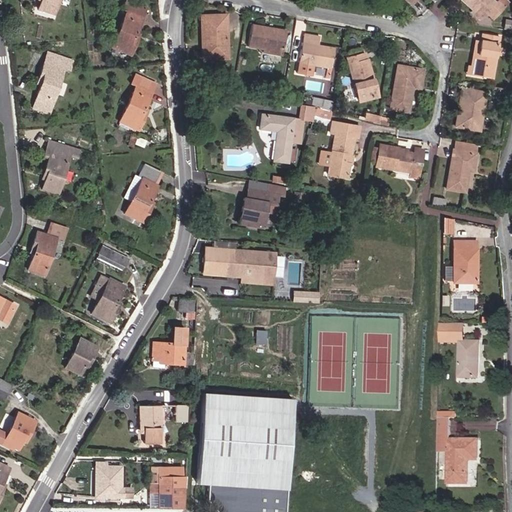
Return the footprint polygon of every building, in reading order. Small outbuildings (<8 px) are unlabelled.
[(53,14),(58,0),(40,0),(41,0),(38,10),(53,14)] [(135,33),(145,8),(126,0),(123,9),(126,10),(111,47),(130,55),(137,38),(134,37),(135,33)] [(504,7),(497,1),(495,2),(492,0),(460,0),(481,17),(486,11),(494,18),(504,7)] [(227,58),(225,15),(201,16),(201,42),(204,42),(205,59),(227,58)] [(282,53),(286,30),(251,24),(247,46),(262,49),(282,53)] [(330,68),(334,48),(318,45),(319,36),(303,34),(296,73),(312,76),(314,65),(326,67),(330,68)] [(498,43),(499,36),(484,34),(482,40),(498,43)] [(497,47),(498,43),(482,40),(480,39),(480,41),(477,55),(473,54),(471,66),(469,75),(492,79),(496,55),(497,47)] [(68,71),(72,61),(47,52),(36,85),(40,87),(32,108),(48,113),(63,69),(68,71)] [(378,96),(373,77),(370,78),(369,75),(371,75),(367,58),(365,59),(364,54),(347,58),(358,101),(378,96)] [(419,89),(423,70),(397,65),(389,109),(408,112),(412,87),(419,89)] [(144,109),(155,84),(135,75),(131,84),(134,86),(119,122),(138,131),(145,113),(142,112),(144,109)] [(62,81),(58,92),(64,94),(68,84),(62,81)] [(501,95),(503,88),(491,86),(490,93),(501,95)] [(479,131),(485,92),(461,88),(454,127),(479,131)] [(330,111),(332,101),(312,97),(310,106),(313,107),(316,108),(330,111)] [(311,121),(313,107),(310,106),(299,104),(297,119),(302,120),(311,121)] [(327,121),(330,111),(316,108),(313,117),(325,120),(327,121)] [(379,124),(380,117),(380,116),(365,112),(363,120),(379,124)] [(299,143),(302,120),(297,119),(261,114),(259,129),(276,131),(272,161),(287,162),(287,161),(289,149),(289,142),(299,143)] [(324,125),(325,120),(313,117),(312,122),(324,125)] [(387,126),(388,118),(380,117),(379,124),(387,126)] [(349,154),(352,137),(357,138),(359,127),(331,122),(329,133),(334,134),(330,154),(328,166),(326,175),(345,178),(348,162),(342,161),(344,153),(349,154)] [(133,144),(136,137),(130,135),(127,145),(132,147),(133,144)] [(143,148),(146,140),(136,137),(133,144),(143,148)] [(56,151),(59,144),(49,141),(46,148),(56,151)] [(474,153),(475,145),(455,142),(453,150),(474,153)] [(57,194),(69,156),(71,148),(59,144),(56,151),(46,148),(44,157),(48,158),(41,180),(44,181),(41,189),(57,194)] [(420,162),(422,150),(414,149),(413,153),(397,151),(398,148),(379,145),(375,166),(410,173),(412,173),(414,161),(420,162)] [(76,158),(78,150),(71,148),(69,156),(76,158)] [(464,192),(468,171),(472,172),(475,153),(474,153),(453,150),(452,149),(446,189),(464,192)] [(328,166),(330,154),(320,152),(318,164),(328,166)] [(350,162),(351,155),(349,154),(344,153),(342,161),(348,162),(350,162)] [(417,178),(420,162),(414,161),(412,173),(410,173),(409,177),(417,178)] [(154,185),(160,172),(143,164),(137,176),(134,175),(122,198),(130,201),(124,213),(142,222),(150,206),(147,204),(149,201),(157,186),(154,185)] [(283,183),(284,177),(271,175),(271,181),(278,182),(278,183),(283,183)] [(261,228),(266,203),(276,205),(277,196),(282,197),(284,187),(267,184),(266,191),(247,188),(245,199),(242,198),(240,212),(245,213),(243,224),(261,228)] [(444,206),(445,199),(433,197),(431,204),(444,206)] [(450,234),(450,219),(442,217),(442,233),(450,234)] [(62,240),(66,228),(50,223),(46,235),(36,232),(29,254),(32,255),(27,270),(43,275),(55,238),(62,240)] [(476,283),(476,249),(473,249),(473,241),(453,240),(452,266),(444,266),(444,281),(453,281),(453,282),(476,283)] [(225,250),(226,242),(208,241),(208,249),(225,250)] [(124,267),(128,259),(102,245),(97,254),(98,254),(123,267),(124,267)] [(226,275),(227,259),(235,260),(236,251),(225,250),(208,249),(203,249),(201,273),(226,275)] [(271,278),(272,254),(236,251),(235,260),(227,259),(226,275),(240,276),(271,278)] [(123,267),(98,254),(96,258),(121,270),(123,267)] [(116,301),(124,286),(109,279),(108,280),(100,276),(90,296),(98,300),(91,313),(109,323),(117,306),(114,305),(116,301)] [(270,284),(271,278),(240,276),(240,282),(270,284)] [(317,302),(317,293),(296,292),(296,301),(317,302)] [(0,319),(5,323),(14,305),(0,297),(0,319)] [(193,313),(194,300),(178,299),(176,312),(185,312),(185,319),(190,320),(190,318),(193,318),(194,313),(193,313)] [(463,339),(464,324),(440,324),(439,342),(457,342),(457,339),(463,339)] [(183,351),(184,328),(174,328),(173,344),(152,343),(151,361),(163,362),(162,363),(183,364),(183,351)] [(88,364),(97,347),(80,338),(65,368),(79,375),(83,366),(85,363),(88,364)] [(478,378),(479,342),(463,342),(460,342),(459,378),(478,378)] [(192,365),(193,352),(183,351),(183,364),(183,365),(192,365)] [(0,388),(8,393),(12,385),(0,378),(0,388)] [(284,511),(286,490),(292,398),(202,393),(196,484),(208,484),(207,500),(216,511),(284,511)] [(186,422),(186,405),(174,405),(175,422),(186,422)] [(160,444),(159,406),(138,406),(139,429),(143,429),(143,444),(160,444)] [(26,438),(35,421),(17,413),(6,435),(0,431),(0,443),(12,449),(13,447),(17,449),(21,440),(23,437),(26,438)] [(477,460),(478,441),(450,441),(450,419),(438,419),(437,444),(448,444),(448,452),(448,483),(467,484),(468,463),(464,463),(464,460),(468,460),(477,460)] [(120,487),(120,467),(104,466),(104,463),(95,462),(94,497),(131,498),(131,487),(120,487)] [(0,485),(1,483),(8,468),(0,463),(0,493),(3,488),(0,486),(0,485)] [(182,468),(150,467),(150,470),(151,470),(151,483),(156,483),(156,506),(156,509),(183,509),(185,476),(181,476),(182,468)]
